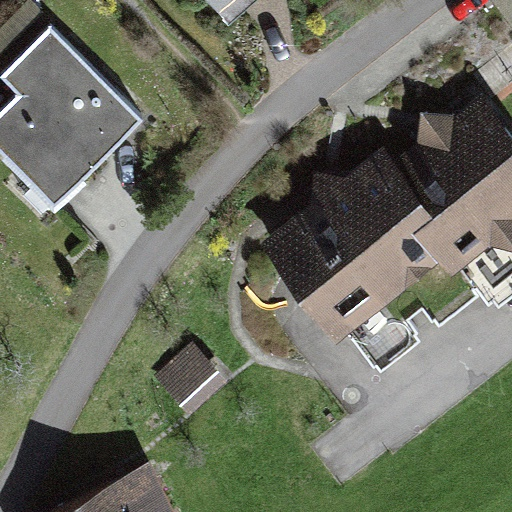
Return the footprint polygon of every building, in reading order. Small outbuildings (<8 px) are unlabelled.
[(211,0),(234,23),(257,0),(211,0)] [(22,87),(0,110),(0,156),(61,213),(151,117),(52,24),(7,72),(22,87)] [(376,138),(255,240),(335,335),(443,244),(467,272),(511,233),(511,128),(479,90),(395,161),(376,138)] [(201,348),(163,383),(195,417),(233,383),(201,348)] [(172,511),(154,468),(47,511),(172,511)]
